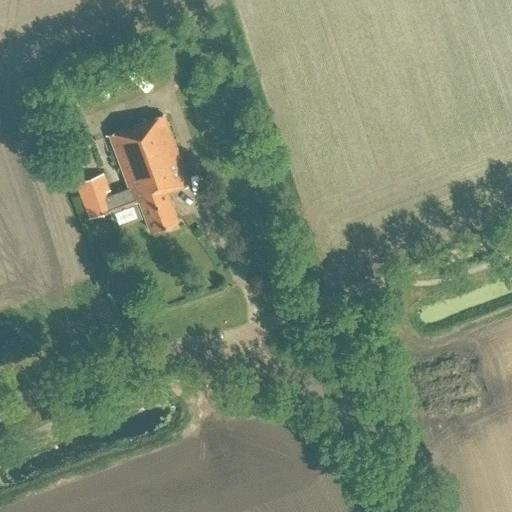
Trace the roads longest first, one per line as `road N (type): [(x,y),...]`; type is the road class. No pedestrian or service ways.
road 1 (unclassified): [(178,351),(257,364),(315,391),(370,438),(411,511)]
road 2 (unclassified): [(178,351),(392,278)]
road 3 (unclassified): [(0,411),(178,351)]
road 4 (track): [(392,278),(511,234)]
